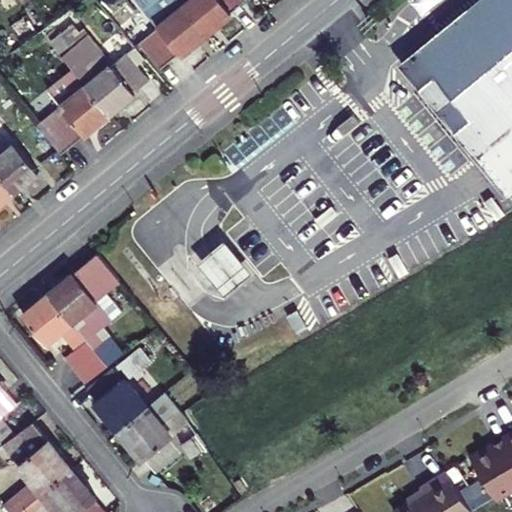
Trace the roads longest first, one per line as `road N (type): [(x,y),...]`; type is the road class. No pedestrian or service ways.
road 1 (secondary): [(337,0),(0,275)]
road 2 (residential): [(511,359),(245,511)]
road 3 (residential): [(0,329),(150,511)]
